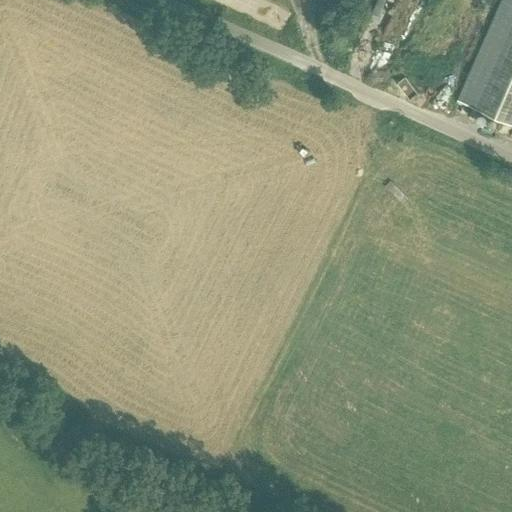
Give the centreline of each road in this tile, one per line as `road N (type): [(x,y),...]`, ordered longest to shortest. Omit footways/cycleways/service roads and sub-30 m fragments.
road 1 (unknown): [(511,160),(151,0)]
road 2 (track): [(0,392),(49,442),(183,511)]
